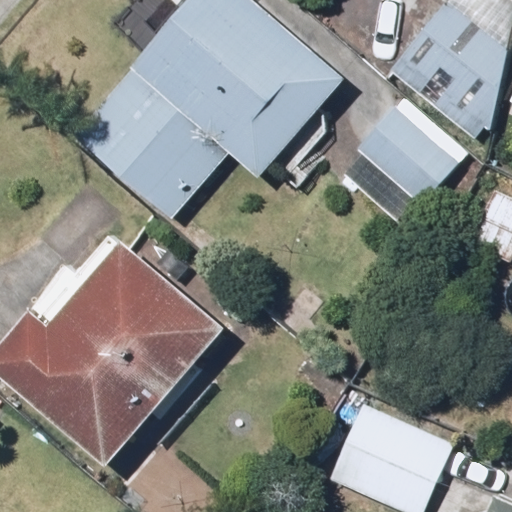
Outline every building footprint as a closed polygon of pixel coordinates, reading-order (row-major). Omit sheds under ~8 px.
[(196,211),(252,144),(276,165),(364,67),(288,0),(204,0),(176,32),(173,30),(93,127),(196,211)] [(511,48),(458,4),(407,64),(481,127),(511,90),(511,48)] [(417,90),(368,147),(431,200),(479,144),(417,90)] [(36,371),(133,451),(247,316),(149,235),(36,371)] [(379,400),(347,479),(429,511),(461,434),(379,400)]
